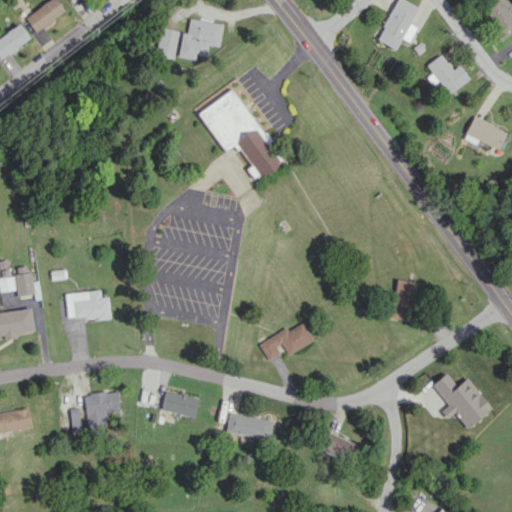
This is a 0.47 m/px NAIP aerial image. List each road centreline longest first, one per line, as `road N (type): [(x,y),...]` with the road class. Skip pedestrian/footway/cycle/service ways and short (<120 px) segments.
road 1 (residential): [(511,307),(390,391),(325,408),(126,362),(0,379)]
road 2 (tertiary): [(276,0),(511,299)]
road 3 (residential): [(212,380),(235,220)]
road 4 (residential): [(127,0),(0,96)]
road 5 (residential): [(390,391),(396,439),(377,511)]
